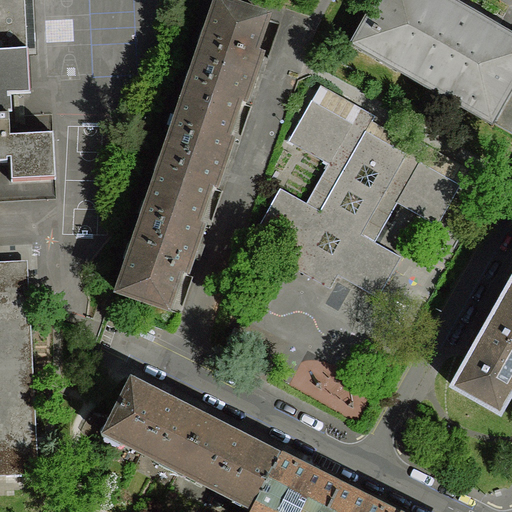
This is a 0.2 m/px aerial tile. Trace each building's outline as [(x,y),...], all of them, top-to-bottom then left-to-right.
[(28,51),(25,0),(4,0),(7,52),(28,51)] [(511,37),(445,0),(376,0),(352,44),(496,126),(511,96),(511,37)] [(178,102),(234,121),(240,104),(246,106),(263,57),(257,55),(268,20),(213,1),(178,102)] [(0,160),(10,160),(12,182),(57,179),(54,135),(10,137),(9,97),(30,96),(28,51),(7,52),(0,52),(0,160)] [(376,118),(322,89),(289,143),(330,165),(306,205),(281,191),(258,231),(297,254),(290,268),(330,290),(339,277),(379,300),(401,260),(376,244),(398,204),(437,226),(469,172),(415,141),(412,145),(374,123),(376,118)] [(511,96),(496,126),(511,134),(511,96)] [(149,188),(205,207),(211,188),(217,190),(234,141),(228,139),(234,121),(178,102),(149,188)] [(205,207),(149,188),(113,292),(169,311),(182,273),(188,276),(205,227),(199,225),(205,207)] [(0,299),(30,298),(39,297),(37,244),(0,245),(0,299)] [(511,289),(497,317),(511,325),(511,289)] [(0,476),(39,473),(30,298),(0,299),(0,476)] [(511,394),(511,325),(497,317),(470,364),(456,388),(502,413),(511,394)] [(181,473),(205,423),(175,408),(177,404),(133,382),(116,415),(106,436),(181,473)] [(236,438),(205,423),(181,473),(255,510),(282,458),(237,435),(236,438)] [(282,458),(255,510),(253,511),(328,511),(341,487),(282,458)] [(389,511),(341,487),(328,511),(389,511)]
